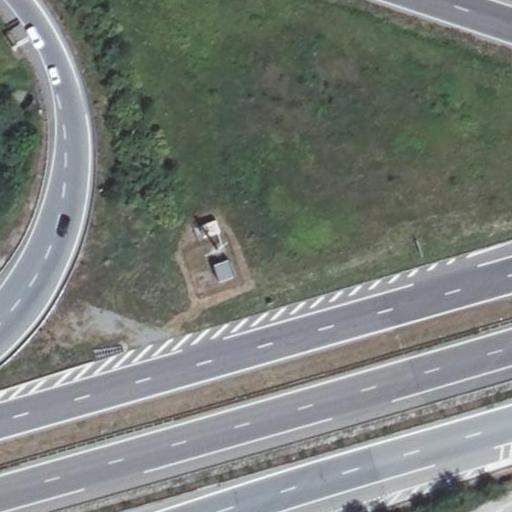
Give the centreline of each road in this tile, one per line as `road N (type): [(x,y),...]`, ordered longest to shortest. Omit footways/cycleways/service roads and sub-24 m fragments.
road 1 (motorway): [(0,496),(511,349)]
road 2 (motorway): [(511,275),(0,419)]
road 3 (trunk): [(19,0),(62,73),(76,180),(49,274),(0,343)]
road 4 (trunk): [(225,511),(511,424)]
